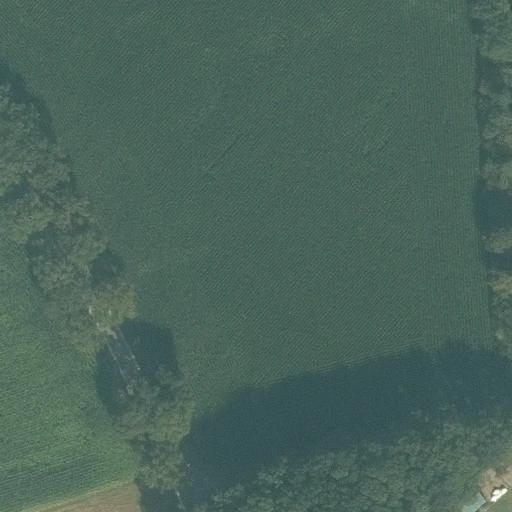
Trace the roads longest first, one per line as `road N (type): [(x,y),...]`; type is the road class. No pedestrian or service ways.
road 1 (unclassified): [(190,495),(101,316),(0,144)]
road 2 (unclassified): [(190,495),(511,408)]
